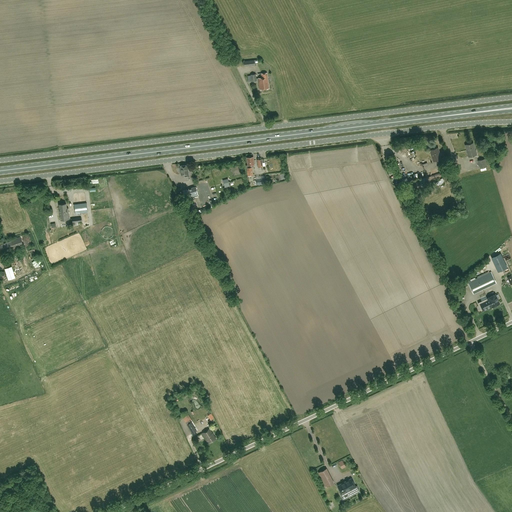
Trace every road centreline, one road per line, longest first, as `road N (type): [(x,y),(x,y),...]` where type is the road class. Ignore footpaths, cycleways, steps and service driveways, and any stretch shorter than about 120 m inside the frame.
road 1 (unclassified): [(0,159),(511,96)]
road 2 (primary): [(511,108),(0,170)]
road 3 (unclassified): [(459,124),(0,180)]
road 4 (unclassified): [(111,511),(511,321)]
